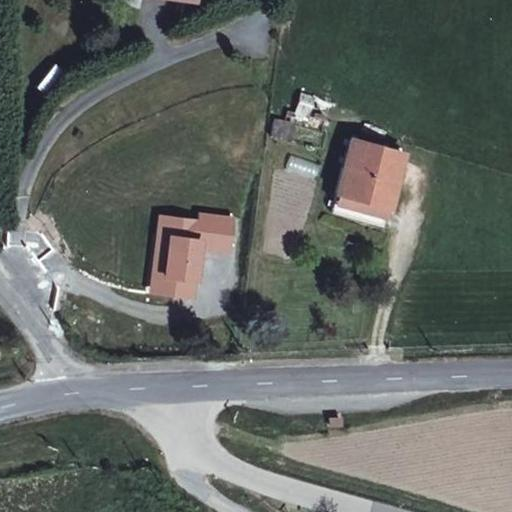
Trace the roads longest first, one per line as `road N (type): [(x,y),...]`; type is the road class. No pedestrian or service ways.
road 1 (tertiary): [(168,386),(511,373)]
road 2 (tertiary): [(368,511),(232,471),(190,446)]
road 3 (unclassified): [(0,285),(74,391)]
